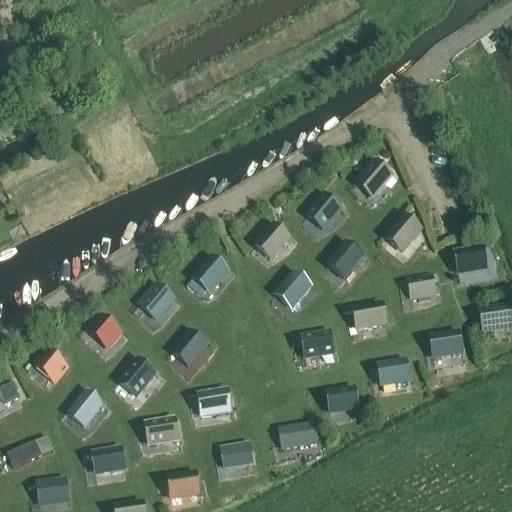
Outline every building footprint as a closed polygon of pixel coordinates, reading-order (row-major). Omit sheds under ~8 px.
[(0,109),(8,106),(1,90),(0,90),(0,109)] [(372,201),(391,179),(375,166),(356,188),(372,201)] [(323,193),(305,215),(320,227),(338,206),(323,193)] [(406,217),(386,242),(404,258),(425,233),(406,217)] [(473,218),(455,225),(460,238),(478,230),(473,218)] [(273,229),(255,250),(270,263),(288,242),(273,229)] [(346,247),(327,268),(343,281),(361,260),(346,247)] [(484,252),(453,257),(456,280),(488,274),(484,252)] [(212,261),(194,282),(209,295),(227,274),(212,261)] [(309,289),(294,276),(276,297),(291,311),(309,289)] [(435,278),(408,283),(411,304),(439,298),(435,278)] [(157,286),(139,306),(155,320),(173,300),(157,286)] [(381,307),(353,312),(356,332),(384,327),(381,307)] [(510,329),(508,311),(480,315),(483,334),(510,329)] [(121,335),(97,315),(84,330),(108,350),(121,335)] [(428,337),(432,364),(463,359),(458,332),(428,337)] [(190,334),(172,359),(189,372),(208,348),(190,334)] [(304,361),(332,357),(329,337),(301,341),(304,361)] [(72,370),(47,351),(33,370),(57,389),(72,370)] [(406,364),(377,369),(381,390),(409,386),(406,364)] [(120,387),(135,400),(153,378),(138,365),(120,387)] [(0,390),(0,415),(6,413),(4,409),(20,401),(11,385),(0,390)] [(355,391),(327,395),(330,414),(358,410),(355,391)] [(198,399),(201,419),(229,415),(226,394),(198,399)] [(101,408),(85,395),(67,418),(83,430),(101,408)] [(172,423),(144,427),(147,448),(176,443),(172,423)] [(317,446),(314,426),(279,431),(282,452),(317,446)] [(13,472),(52,457),(45,440),(6,456),(13,472)] [(247,447),(223,451),(227,471),(250,467),(247,447)] [(123,473),(120,453),(92,457),(96,477),(123,473)] [(196,477),(167,482),(170,502),(199,497),(196,477)] [(65,483),(37,486),(40,508),(68,504),(65,483)]
